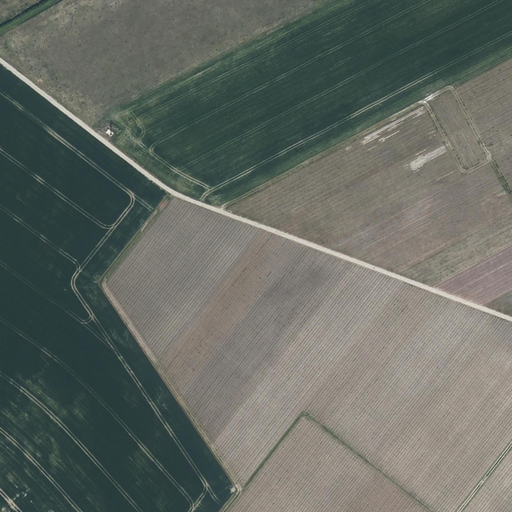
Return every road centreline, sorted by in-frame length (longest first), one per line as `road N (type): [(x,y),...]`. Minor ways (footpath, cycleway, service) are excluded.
road 1 (unclassified): [(0,58),(172,191),(511,318)]
road 2 (track): [(223,511),(240,492),(237,484),(103,280),(172,191)]
road 3 (track): [(511,53),(215,207)]
road 4 (track): [(434,511),(303,414),(240,492)]
